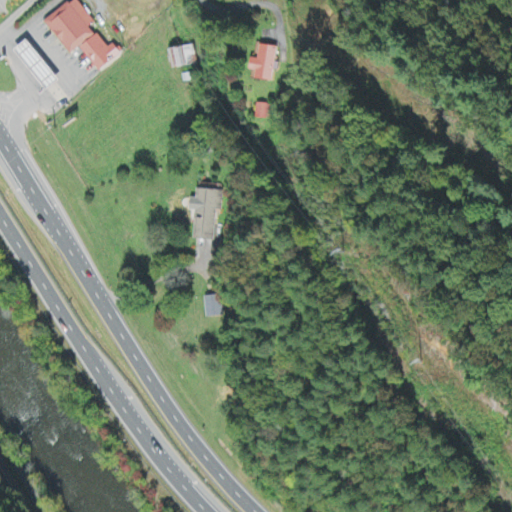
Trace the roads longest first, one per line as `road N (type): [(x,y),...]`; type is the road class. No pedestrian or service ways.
road 1 (trunk): [(253,511),(148,375),(0,134)]
road 2 (trunk): [(0,216),(114,395),(209,511)]
